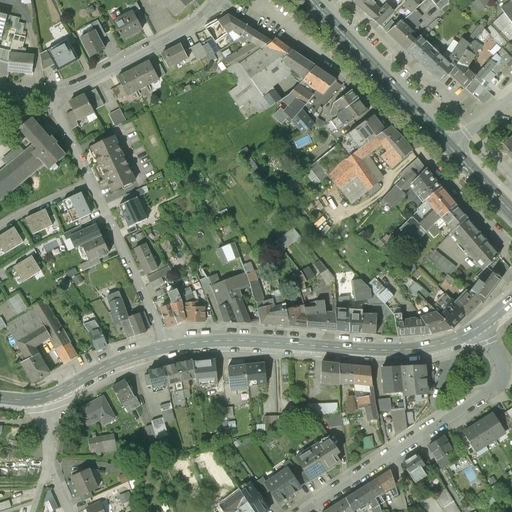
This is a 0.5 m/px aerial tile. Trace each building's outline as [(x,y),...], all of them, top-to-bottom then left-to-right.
[(159,0),(160,1),(174,17),(194,0),(193,0),(159,0)] [(357,0),(353,4),(380,27),(394,13),(386,6),(381,11),(371,2),(372,0),(398,0),(402,4),(405,0),(357,0)] [(409,0),(403,6),(411,15),(415,11),(424,3),(421,0),(409,0)] [(445,0),(429,0),(439,11),(448,3),(445,0)] [(511,0),(509,0),(511,2),(502,9),(505,13),(511,24),(511,0)] [(0,40),(3,41),(7,25),(12,26),(11,28),(17,30),(16,35),(21,37),(25,25),(18,23),(19,19),(6,15),(9,6),(0,3),(0,40)] [(411,15),(401,23),(412,33),(421,25),(417,22),(422,18),(415,11),(411,15)] [(511,40),(511,24),(505,13),(485,31),(489,36),(501,49),(502,50),(511,40)] [(133,14),(113,24),(122,41),(142,31),(133,14)] [(232,32),(241,37),(247,27),(227,16),(218,22),(227,35),(232,32)] [(383,30),(388,35),(397,27),(391,21),(383,30)] [(215,44),(227,35),(218,22),(206,29),(214,42),(215,44)] [(388,35),(406,52),(415,43),(408,37),(412,33),(401,23),(397,27),(388,35)] [(92,29),(94,32),(98,40),(105,36),(99,25),(92,29)] [(466,43),(471,46),(474,43),(479,36),(484,30),(479,26),(472,35),(466,43)] [(247,41),(250,43),(255,33),(247,27),(241,37),(237,42),(243,45),(247,41)] [(479,36),(474,43),(483,48),(489,36),(485,31),(484,30),(479,36)] [(79,41),(89,59),(104,51),(98,40),(94,32),(79,41)] [(272,43),(255,33),(250,43),(252,44),(262,50),(265,48),(272,43)] [(16,35),(10,55),(24,56),(26,50),(22,49),(25,38),(21,37),(16,35)] [(406,52),(424,68),(436,55),(419,38),(415,43),(406,52)] [(272,43),(265,48),(269,52),(288,58),(293,52),(275,40),(272,43)] [(462,40),(446,63),(453,70),(456,68),(466,53),(471,46),(466,43),(462,40)] [(68,41),(49,52),(55,65),(59,71),(78,61),(68,41)] [(214,42),(208,46),(214,56),(220,52),(215,44),(214,42)] [(474,43),(471,46),(466,53),(474,58),(477,53),(481,52),(483,48),(474,43)] [(199,44),(190,49),(197,61),(206,55),(211,62),(216,59),(214,56),(208,46),(207,45),(201,48),(199,44)] [(226,60),(230,68),(238,63),(239,65),(262,50),(252,44),(226,60)] [(181,46),(161,56),(168,70),(188,60),(181,46)] [(250,82),(264,99),(275,91),(273,88),(294,73),(286,68),(283,62),(288,58),(269,52),(265,48),(262,50),(239,65),(250,82)] [(484,68),(475,78),(465,89),(472,95),(491,72),(495,76),(511,59),(502,50),(501,49),(484,68)] [(45,70),(55,65),(49,52),(42,55),(45,70)] [(294,73),(304,81),(315,68),(293,52),(288,58),(283,62),(286,68),(294,73)] [(466,53),(456,68),(466,70),(474,58),(466,53)] [(34,57),(24,56),(10,55),(9,65),(8,73),(32,76),(34,57)] [(446,63),(436,55),(424,68),(441,84),(449,75),(453,70),(446,63)] [(9,65),(0,62),(0,75),(7,77),(8,73),(9,65)] [(149,62),(139,67),(148,85),(159,80),(153,68),(149,62)] [(256,112),(268,104),(264,99),(250,82),(239,65),(238,63),(230,68),(226,70),(238,87),(228,94),(239,109),(249,102),(256,112)] [(160,65),(153,68),(159,80),(166,76),(160,65)] [(139,67),(128,73),(138,91),(148,85),(139,67)] [(336,82),(315,68),(304,81),(303,82),(323,97),(336,82)] [(475,78),(466,70),(456,68),(453,70),(449,75),(465,89),(475,78)] [(127,97),(138,91),(128,73),(118,79),(121,85),(127,96),(127,97)] [(116,101),(127,96),(121,85),(111,91),(116,101)] [(280,93),(284,100),(288,98),(294,91),(289,86),(280,93)] [(280,102),(287,108),(288,109),(295,101),(304,108),(312,97),(298,87),(294,91),(288,98),(284,100),(281,101),(280,102)] [(281,101),(275,91),(264,99),(268,104),(270,108),(280,102),(281,101)] [(333,105),(340,113),(357,100),(351,91),(333,105)] [(94,113),(85,95),(68,104),(72,112),(77,122),(94,113)] [(366,111),(357,100),(340,113),(334,118),(341,127),(346,124),(347,125),(366,111)] [(292,123),(302,111),(304,108),(295,101),(288,109),(287,108),(284,113),(283,114),(287,118),(292,123)] [(109,115),(116,127),(126,122),(120,110),(109,115)] [(281,126),(287,118),(283,114),(284,113),(280,110),(272,118),(281,126)] [(314,126),(302,111),(292,123),(303,136),(314,126)] [(65,116),(72,130),(78,127),(76,122),(77,122),(72,112),(65,116)] [(374,118),(357,131),(368,146),(376,139),(385,133),(374,118)] [(0,202),(44,165),(49,171),(65,158),(55,145),(57,143),(52,138),(49,140),(33,120),(20,131),(32,146),(0,172),(0,202)] [(385,133),(376,139),(381,147),(386,154),(381,158),(392,170),(412,153),(391,129),(385,133)] [(359,152),(368,146),(357,131),(348,137),(359,152)] [(511,137),(503,145),(511,154),(511,137)] [(114,138),(89,149),(110,195),(135,184),(114,138)] [(328,179),(339,191),(356,177),(368,193),(377,185),(361,162),(368,157),(381,147),(376,139),(368,146),(359,152),(349,160),(340,166),(328,179)] [(339,146),(316,163),(328,179),(340,166),(349,160),(339,146)] [(1,159),(5,165),(19,155),(14,149),(1,159)] [(246,167),(247,166),(252,163),(248,157),(242,161),(246,167)] [(383,180),(368,157),(361,162),(377,185),(383,180)] [(417,159),(399,176),(403,180),(411,172),(418,179),(426,171),(423,167),(420,163),(417,159)] [(253,163),(252,163),(247,166),(254,177),(260,174),(253,163)] [(322,185),(328,179),(316,163),(310,168),(322,185)] [(423,205),(425,203),(441,189),(426,171),(418,179),(410,186),(414,190),(412,192),(423,205)] [(403,180),(395,188),(402,194),(410,186),(418,179),(411,172),(403,180)] [(351,205),(368,193),(356,177),(339,191),(351,205)] [(381,190),(377,185),(368,193),(371,197),(381,190)] [(404,196),(402,194),(395,188),(382,201),(391,209),(404,196)] [(433,212),(440,220),(456,207),(441,189),(425,203),(433,212)] [(67,200),(72,211),(87,204),(82,194),(67,200)] [(137,198),(118,206),(128,228),(147,220),(137,198)] [(91,215),(87,204),(72,211),(77,221),(91,215)] [(467,220),(456,207),(440,220),(452,233),(467,220)] [(27,220),(33,235),(52,227),(48,219),(46,212),(27,220)] [(435,226),(440,220),(433,212),(419,226),(426,234),(428,232),(435,226)] [(55,216),(48,219),(52,227),(53,230),(60,227),(55,216)] [(414,246),(426,234),(419,226),(412,218),(399,231),(414,246)] [(472,226),(467,220),(452,233),(449,235),(481,272),(499,257),(494,251),(483,239),(472,226)] [(440,233),(435,226),(428,232),(433,239),(440,233)] [(83,247),(102,238),(97,227),(70,238),(76,250),(83,247)] [(0,238),(0,246),(5,255),(23,244),(18,236),(15,230),(0,238)] [(292,230),(275,244),(283,253),(300,239),(292,230)] [(25,232),(18,236),(23,244),(24,246),(30,242),(25,232)] [(102,238),(83,247),(90,262),(97,258),(109,252),(102,238)] [(145,244),(133,250),(145,275),(147,275),(157,270),(145,244)] [(234,245),(217,252),(223,266),(239,259),(234,245)] [(24,255),(28,261),(32,259),(39,255),(35,249),(24,255)] [(434,253),(427,261),(449,279),(456,270),(434,253)] [(79,267),(82,273),(100,264),(97,258),(90,262),(79,267)] [(14,270),(23,284),(41,273),(32,259),(28,261),(14,270)] [(245,273),(253,272),(251,262),(243,264),(245,273)] [(329,285),(334,282),(334,280),(320,263),(300,274),(306,284),(323,274),(329,285)] [(145,275),(149,285),(172,274),(169,267),(148,277),(147,275),(145,275)] [(66,273),(68,278),(68,279),(77,275),(75,269),(66,273)] [(263,326),(278,326),(277,320),(274,307),(273,302),(264,304),(263,303),(265,302),(254,274),(247,276),(250,288),(254,304),(256,304),(257,311),(259,311),(263,326)] [(470,294),(481,304),(486,301),(502,281),(494,275),(484,286),(478,282),(470,294)] [(79,276),(72,280),(76,287),(83,283),(79,276)] [(234,281),(239,292),(250,288),(247,276),(234,281)] [(225,324),(237,325),(230,303),(233,301),(240,299),(241,299),(239,292),(234,281),(212,289),(225,324)] [(366,288),(378,300),(385,307),(393,299),(374,281),(366,288)] [(409,289),(416,297),(420,294),(425,299),(429,295),(417,282),(409,289)] [(361,283),(351,285),(355,304),(378,300),(366,288),(361,283)] [(170,305),(171,309),(182,305),(181,302),(176,290),(166,295),(171,305),(170,305)] [(468,318),(481,304),(470,294),(467,292),(455,305),(466,316),(468,318)] [(18,294),(9,299),(17,313),(26,308),(18,294)] [(105,299),(107,305),(120,300),(118,294),(105,299)] [(182,298),(185,304),(196,304),(195,299),(193,294),(182,298)] [(278,326),(290,327),(287,311),(283,298),(275,300),(276,306),(274,307),(277,320),(278,326)] [(240,325),(250,325),(240,299),(233,301),(236,310),(235,310),(240,325)] [(32,308),(33,310),(44,330),(50,340),(65,365),(78,357),(45,300),(32,308)] [(127,319),(120,300),(107,305),(112,317),(110,318),(113,327),(128,321),(127,319)] [(308,329),(338,332),(337,319),(327,319),(324,303),(317,304),(304,308),(307,317),(308,329)] [(452,331),(466,316),(455,305),(452,303),(447,307),(444,305),(440,310),(444,314),(440,318),(452,331)] [(196,309),(196,304),(185,304),(186,323),(204,323),(204,308),(196,309)] [(176,324),(176,323),(171,309),(170,305),(161,308),(167,328),(176,324)] [(185,320),(182,305),(171,309),(176,323),(185,320)] [(290,327),(308,329),(307,317),(301,318),(299,309),(287,311),(290,327)] [(8,325),(18,345),(44,330),(33,310),(8,325)] [(338,332),(350,334),(349,312),(336,311),(337,319),(338,332)] [(350,334),(361,335),(362,317),(362,313),(349,312),(350,334)] [(139,314),(127,319),(128,321),(134,338),(146,333),(139,314)] [(432,336),(452,331),(440,318),(436,315),(433,318),(431,316),(422,321),(432,336)] [(398,339),(432,336),(422,321),(402,323),(401,316),(393,317),(398,339)] [(361,335),(376,337),(377,317),(362,317),(361,335)] [(50,340),(44,330),(18,345),(28,362),(38,356),(35,349),(50,340)] [(89,336),(95,351),(107,346),(101,331),(89,336)] [(50,376),(38,356),(28,362),(21,366),(33,386),(50,376)] [(215,360),(192,363),(195,379),(197,387),(217,385),(215,360)] [(181,383),(195,379),(192,363),(192,361),(177,365),(181,383)] [(320,384),(339,385),(339,365),(321,363),(320,384)] [(167,387),(181,383),(177,365),(163,369),(167,387)] [(264,365),(245,367),(248,388),(266,385),(264,365)] [(353,366),(339,365),(339,385),(354,385),(353,366)] [(370,368),(353,366),(354,385),(369,386),(371,386),(370,368)] [(425,366),(400,367),(403,392),(403,398),(427,395),(424,375),(426,375),(425,366)] [(248,391),(248,388),(245,367),(228,369),(231,393),(248,391)] [(384,394),(403,392),(400,367),(381,368),(384,394)] [(163,388),(167,387),(163,369),(148,373),(153,391),(163,388)] [(135,398),(126,381),(114,388),(123,404),(135,398)] [(355,397),(346,399),(349,412),(364,409),(367,423),(378,421),(373,389),(369,389),(369,386),(354,385),(355,397)] [(171,409),(167,387),(163,388),(163,393),(159,394),(157,396),(158,404),(163,403),(164,409),(171,409)] [(182,392),(175,394),(177,404),(184,403),(182,392)] [(103,397),(79,410),(87,426),(101,418),(104,424),(114,419),(103,397)] [(140,407),(135,398),(123,404),(128,414),(140,407)] [(390,400),(378,401),(380,414),(391,412),(391,410),(390,400)] [(404,400),(405,410),(406,426),(414,425),(411,400),(404,400)] [(339,414),(339,405),(308,405),(308,414),(339,414)] [(405,410),(391,410),(391,412),(395,435),(406,429),(406,426),(405,410)] [(511,422),(506,412),(495,419),(502,429),(511,422)] [(492,415),(483,421),(495,440),(505,434),(502,429),(495,419),(492,415)] [(277,429),(277,426),(277,416),(264,417),(265,426),(265,430),(277,429)] [(290,416),(277,416),(277,426),(290,425),(290,416)] [(483,421),(473,427),(485,447),(495,440),(483,421)] [(152,426),(145,428),(151,446),(157,444),(152,426)] [(475,453),(485,447),(473,427),(463,434),(465,437),(475,453)] [(114,436),(102,438),(105,452),(105,453),(117,451),(114,436)] [(359,439),(361,451),(373,448),(371,436),(359,439)] [(329,437),(311,450),(327,473),(342,463),(338,458),(342,455),(329,437)] [(443,437),(427,448),(441,470),(458,460),(443,437)] [(470,456),(475,453),(465,437),(460,440),(470,456)] [(97,454),(105,452),(102,438),(88,441),(90,451),(96,450),(97,454)] [(11,451),(0,447),(0,455),(9,458),(11,451)] [(314,482),(327,473),(311,450),(298,459),(306,470),(312,480),(314,482)] [(128,451),(119,453),(120,462),(138,460),(137,453),(128,454),(128,451)] [(416,454),(403,463),(413,478),(422,472),(421,470),(425,467),(416,454)] [(285,472),(288,470),(291,475),(296,472),(289,461),(282,466),(285,472)] [(0,463),(0,477),(15,477),(15,464),(0,463)] [(105,466),(105,473),(124,475),(125,467),(105,466)] [(88,470),(70,479),(78,498),(90,492),(97,489),(88,470)] [(285,472),(277,477),(290,497),(301,490),(291,475),(288,470),(285,472)] [(306,484),(312,480),(306,470),(300,474),(306,484)] [(389,471),(377,479),(383,493),(384,492),(385,494),(389,492),(388,489),(395,485),(389,471)] [(125,475),(118,478),(120,484),(127,481),(125,475)] [(279,505),(290,497),(277,477),(266,485),(270,492),(279,505)] [(487,482),(490,486),(496,482),(493,478),(487,482)] [(266,495),(270,492),(266,485),(262,479),(257,482),(266,495)] [(377,479),(368,485),(375,498),(379,495),(383,493),(377,479)] [(252,485),(240,492),(248,504),(253,511),(266,511),(269,510),(252,485)] [(370,500),(375,498),(368,485),(345,499),(352,511),(353,511),(358,508),(360,510),(364,508),(363,505),(370,500)] [(395,485),(388,489),(389,492),(392,498),(398,494),(395,485)] [(446,511),(460,511),(446,489),(433,497),(441,511),(445,508),(446,511)] [(215,498),(220,506),(232,498),(227,490),(215,498)] [(78,498),(80,503),(92,497),(90,492),(78,498)] [(224,511),(236,511),(239,510),(248,504),(240,492),(232,498),(220,506),(224,511)] [(128,494),(119,497),(122,505),(131,502),(128,494)] [(384,503),(379,495),(375,498),(379,506),(384,503)] [(492,506),(498,502),(494,495),(487,500),(492,506)] [(59,509),(54,498),(49,500),(53,511),(59,509)] [(379,506),(375,498),(370,500),(374,507),(371,509),(372,511),(381,511),(379,506)] [(409,509),(414,508),(411,498),(406,499),(409,509)] [(352,511),(353,511),(352,511),(345,499),(324,511),(352,511)] [(0,503),(0,511),(11,507),(9,501),(0,503)]
